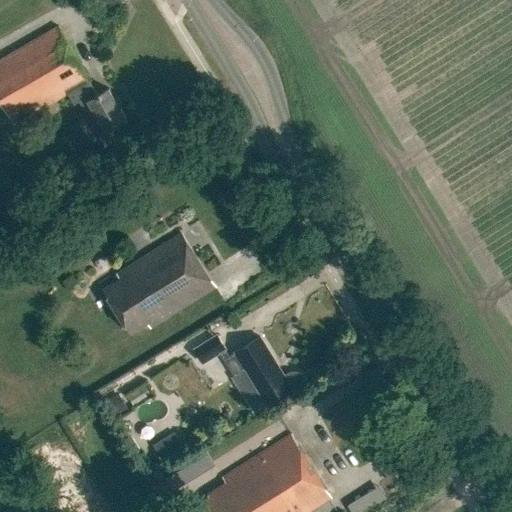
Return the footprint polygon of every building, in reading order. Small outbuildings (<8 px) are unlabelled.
[(68,92),(89,80),(90,80),(59,27),(0,60),(0,123),(10,117),(14,124),(68,92)] [(109,88),(98,94),(89,80),(68,92),(75,103),(79,100),(106,146),(124,135),(117,123),(127,118),(109,88)] [(150,327),(215,287),(181,233),(116,274),(119,279),(103,289),(130,333),(147,323),(150,327)] [(245,368),(267,402),(291,388),(293,391),(307,382),(301,373),(297,372),(292,372),(288,373),(284,375),(261,336),(229,356),(216,335),(194,349),(202,363),(219,352),(233,375),(245,368)] [(127,407),(118,393),(108,400),(117,414),(127,407)] [(198,511),(237,511),(312,465),(292,433),(223,477),(227,483),(207,493),(210,497),(195,506),(198,511)] [(161,440),(153,445),(161,458),(168,453),(161,440)] [(312,465),(237,511),(308,511),(332,497),(312,465)]
